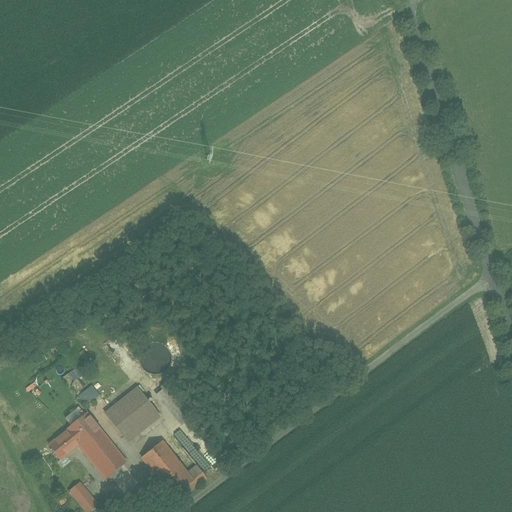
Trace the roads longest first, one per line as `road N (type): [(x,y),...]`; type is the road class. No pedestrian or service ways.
road 1 (residential): [(490,279),(181,511)]
road 2 (unclassified): [(405,6),(490,279)]
